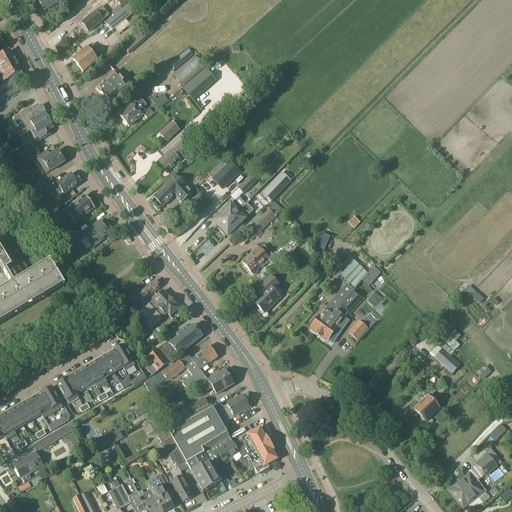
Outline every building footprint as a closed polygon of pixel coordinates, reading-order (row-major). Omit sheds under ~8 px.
[(60,0),(41,0),(38,2),(43,11),(57,3),(56,3),(61,1),(60,0)] [(81,23),(89,32),(107,17),(109,20),(120,10),(112,0),(106,6),(108,8),(103,12),(99,8),(81,23)] [(118,0),(117,1),(123,9),(133,0),(118,0)] [(134,5),(132,2),(106,23),(112,31),(136,11),(132,6),(134,5)] [(123,49),(128,55),(155,32),(149,26),(123,49)] [(87,49),(73,60),(83,73),(97,62),(96,61),(101,57),(92,46),(87,49)] [(9,50),(0,55),(0,73),(16,64),(15,62),(16,60),(14,57),(12,57),(12,55),(9,50)] [(175,71),(193,56),(188,50),(170,65),(175,71)] [(182,88),(205,68),(194,56),(172,76),(182,88)] [(16,64),(0,73),(0,76),(3,82),(13,77),(16,83),(23,79),(21,74),(22,73),(20,71),(21,69),(19,67),(18,66),(16,64)] [(209,73),(206,70),(182,90),(193,102),(216,81),(209,73)] [(115,72),(110,77),(96,89),(109,104),(129,87),(115,72)] [(159,109),(168,101),(163,95),(153,103),(159,109)] [(137,102),(136,100),(126,108),(128,110),(120,117),(128,127),(143,114),(147,119),(152,114),(148,109),(145,111),(142,108),(146,105),(140,99),(137,102)] [(29,132),(49,121),(40,107),(32,111),(31,108),(12,119),(17,129),(7,134),(12,142),(29,132)] [(49,121),(29,132),(34,130),(36,134),(32,137),(36,144),(45,138),(49,135),(48,132),(53,129),(49,121)] [(171,124),(159,134),(166,142),(178,132),(171,124)] [(230,133),(224,131),(222,130),(217,142),(225,146),(230,133)] [(169,152),(158,163),(166,172),(178,161),(177,160),(183,155),(184,153),(192,147),(185,139),(170,153),(169,152)] [(36,158),(40,156),(34,146),(19,155),(25,165),(36,158)] [(43,161),(47,168),(43,170),(46,174),(49,172),(50,172),(64,163),(57,152),(51,156),(50,157),(43,161)] [(213,180),(222,189),(239,172),(230,163),(213,180)] [(70,174),(56,184),(63,195),(77,185),(70,174)] [(192,195),(173,174),(162,183),(166,187),(153,198),(162,207),(175,196),(182,204),(192,195)] [(243,195),(256,182),(258,180),(253,175),(251,177),(251,176),(238,189),(243,195)] [(285,175),(265,196),(271,202),(285,187),(291,181),(290,180),(285,175)] [(41,186),(47,194),(56,187),(51,179),(41,186)] [(83,218),(82,217),(93,209),(85,197),(82,199),(81,198),(80,199),(81,200),(65,212),(74,224),(83,218)] [(235,201),(213,222),(219,228),(227,219),(230,223),(236,217),(239,215),(238,214),(239,212),(242,209),(246,205),(238,198),(235,201)] [(40,223),(53,215),(59,211),(51,200),(31,212),(38,224),(40,223)] [(227,219),(219,228),(220,229),(219,230),(224,236),(226,235),(227,236),(249,215),(252,211),(246,205),(242,209),(239,212),(238,214),(239,215),(236,217),(230,223),(227,219)] [(252,242),(275,218),(266,209),(242,233),(252,242)] [(59,223),(53,215),(40,223),(47,232),(59,223)] [(108,234),(99,222),(81,235),(91,249),(100,242),(99,241),(108,234)] [(81,237),(77,231),(57,246),(61,252),(81,237)] [(258,248),(241,262),(252,275),(260,268),(261,269),(270,262),(276,269),(283,263),(278,257),(275,260),(264,246),(260,250),(258,248)] [(0,273),(0,274),(3,272),(3,273),(6,271),(11,268),(5,258),(3,259),(2,258),(0,254),(0,273)] [(350,257),(336,271),(349,284),(354,278),(359,283),(368,274),(350,257)] [(0,319),(61,283),(64,287),(64,286),(49,261),(49,262),(50,265),(10,289),(0,294),(0,319)] [(264,291),(253,302),(264,314),(279,298),(273,292),(279,286),(270,277),(259,287),(264,291)] [(141,291),(129,299),(134,307),(136,306),(160,289),(155,282),(141,291)] [(348,297),(353,291),(347,285),(332,301),(339,307),(348,297)] [(130,301),(125,304),(132,313),(133,312),(137,316),(150,330),(162,320),(161,319),(165,315),(165,316),(167,314),(170,317),(179,309),(176,306),(168,297),(163,291),(154,300),(145,309),(141,305),(136,309),(134,307),(130,301)] [(322,326),(316,335),(326,343),(328,341),(332,344),(343,329),(342,328),(346,322),(343,320),(344,319),(343,318),(347,312),(348,313),(361,298),(354,292),(337,311),(336,310),(331,317),(327,323),(324,327),(322,326)] [(106,307),(105,307),(110,314),(121,306),(117,299),(106,307)] [(319,317),(316,320),(312,320),(308,326),(310,329),(309,330),(316,335),(322,326),(324,327),(327,323),(331,317),(336,310),(329,305),(324,311),(319,317)] [(367,329),(374,321),(366,315),(360,322),(359,322),(349,334),(358,342),(369,330),(367,329)] [(202,337),(193,326),(169,345),(178,356),(202,337)] [(444,341),(453,352),(460,346),(451,335),(444,341)] [(180,358),(178,356),(169,345),(159,352),(158,351),(147,359),(151,364),(146,368),(152,376),(156,372),(167,364),(169,367),(180,358)] [(122,347),(113,352),(123,368),(122,368),(125,372),(135,366),(123,346),(122,347)] [(206,378),(200,370),(209,363),(209,364),(217,358),(211,351),(208,348),(201,353),(202,354),(200,355),(199,354),(195,357),(196,358),(185,367),(193,377),(183,385),(187,390),(206,378)] [(442,350),(434,359),(452,375),(460,366),(442,350)] [(104,358),(113,373),(122,368),(123,368),(113,352),(104,358)] [(104,358),(95,363),(104,379),(104,378),(113,373),(104,358)] [(104,379),(95,363),(86,368),(95,384),(94,384),(97,388),(107,383),(104,378),(104,379)] [(180,363),(163,375),(162,374),(144,385),(150,394),(160,387),(184,369),(180,363)] [(491,373),(485,367),(480,371),(476,375),(482,381),(491,373)] [(95,384),(86,368),(76,374),(85,389),(94,384),(95,384)] [(209,382),(206,378),(187,390),(194,386),(197,392),(205,388),(207,392),(212,388),(217,395),(233,385),(224,372),(209,382)] [(67,378),(67,379),(76,395),(85,389),(76,374),(67,379),(67,378)] [(143,374),(137,378),(140,383),(146,379),(143,374)] [(79,399),(76,395),(67,379),(57,384),(58,387),(60,390),(67,401),(68,403),(69,405),(79,399)] [(128,379),(120,384),(123,390),(132,384),(128,379)] [(51,388),(41,394),(53,414),(63,408),(62,407),(52,389),(51,388)] [(53,414),(41,394),(32,399),(41,415),(43,420),(53,414)] [(427,397),(414,410),(420,416),(420,419),(423,421),(425,421),(438,408),(432,402),(436,399),(431,394),(427,397)] [(220,404),(213,409),(222,426),(224,425),(224,424),(243,412),(244,413),(248,410),(249,408),(246,404),(245,403),(241,396),(226,405),(227,406),(223,408),(220,404)] [(41,415),(32,399),(23,405),(32,420),(41,415)] [(204,399),(186,409),(170,419),(174,426),(190,417),(208,407),(204,399)] [(149,404),(135,412),(139,419),(140,419),(147,415),(153,412),(149,404)] [(13,410),(23,426),(32,420),(23,405),(13,410)] [(222,426),(213,409),(211,405),(167,430),(175,445),(186,465),(205,454),(205,453),(220,443),(229,438),(228,437),(229,437),(222,426)] [(100,417),(106,414),(102,407),(96,410),(100,417)] [(13,410),(4,416),(13,431),(14,431),(23,426),(13,410)] [(147,415),(159,436),(157,437),(157,438),(172,463),(174,462),(180,473),(187,469),(154,411),(153,412),(147,415)] [(13,431),(4,416),(0,417),(0,430),(4,437),(6,441),(16,435),(14,431),(13,431)] [(34,446),(33,446),(34,447),(36,452),(37,451),(72,431),(69,426),(34,446)] [(245,438),(233,445),(238,454),(241,459),(269,444),(262,430),(261,430),(259,429),(258,429),(244,437),(245,438)] [(229,438),(220,443),(222,445),(224,444),(226,446),(223,448),(230,459),(238,454),(233,445),(229,438)] [(74,446),(79,454),(84,451),(79,443),(74,446)] [(218,466),(230,459),(223,448),(226,446),(224,444),(222,445),(220,443),(205,453),(205,454),(211,464),(215,461),(218,466)] [(277,458),(269,444),(241,459),(242,459),(241,460),(247,470),(248,469),(249,472),(253,471),(251,468),(253,468),(257,474),(257,475),(269,468),(268,465),(276,461),(278,460),(277,457),(277,458)] [(30,479),(28,475),(42,466),(35,453),(24,459),(25,460),(14,467),(21,479),(22,478),(24,482),(30,479)] [(211,464),(205,454),(186,465),(202,493),(221,482),(210,464),(211,464)] [(496,467),(488,456),(487,455),(475,465),(486,477),(497,468),(496,467)] [(136,466),(129,469),(131,474),(138,470),(136,466)] [(482,503),(476,496),(481,491),(469,475),(449,491),(463,508),(469,504),(473,510),(482,503)] [(159,511),(165,511),(172,509),(161,488),(164,486),(159,476),(154,479),(156,483),(148,487),(154,499),(153,499),(159,511)] [(183,476),(166,485),(173,498),(179,495),(183,503),(192,498),(188,491),(190,490),(183,476)] [(134,485),(138,493),(141,499),(145,497),(142,491),(138,483),(134,485)] [(122,486),(116,489),(117,491),(125,507),(130,504),(133,510),(132,510),(132,511),(146,511),(143,505),(137,493),(128,498),(122,486)] [(489,493),(494,499),(502,493),(497,486),(489,493)] [(511,489),(510,487),(500,494),(505,500),(511,494),(511,489)] [(116,508),(109,511),(120,511),(119,510),(125,507),(117,491),(116,489),(108,493),(116,508)] [(80,496),(88,511),(96,511),(86,493),(80,496)] [(88,511),(80,496),(72,500),(78,511),(88,511)] [(159,511),(153,499),(143,505),(146,511),(159,511)]
